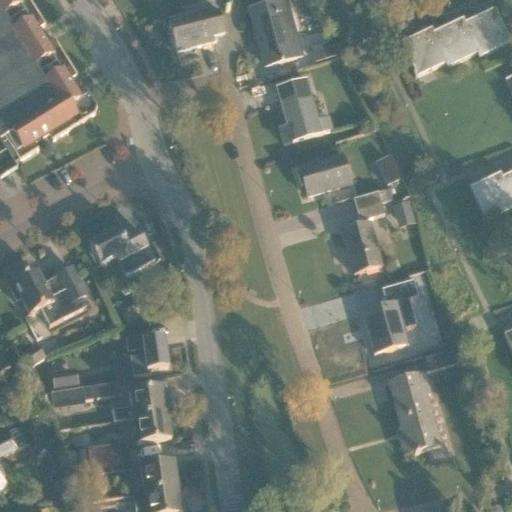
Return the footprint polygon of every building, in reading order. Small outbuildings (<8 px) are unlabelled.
[(0,0),(0,23),(3,27),(32,9),(26,0),(0,0)] [(255,0),(258,8),(269,5),(267,0),(255,0)] [(256,10),(249,12),(253,27),(257,26),(264,50),(260,51),(265,69),(294,61),(289,43),(293,42),(286,18),(282,19),(278,4),(272,5),(256,10)] [(19,53),(41,39),(36,32),(43,27),(32,9),(3,27),(19,53)] [(476,56),(473,57),(475,61),(506,45),(490,11),(461,25),(476,56)] [(224,36),(218,15),(204,18),(203,15),(167,25),(174,55),(212,46),(210,39),(224,36)] [(476,56),(461,25),(459,20),(431,34),(446,65),(442,67),(444,71),(473,57),(476,56)] [(0,141),(3,140),(0,135),(0,134),(25,119),(50,103),(34,78),(19,53),(3,27),(0,23),(0,141)] [(446,65),(431,34),(428,30),(397,45),(411,74),(409,75),(412,82),(442,67),(446,65)] [(34,78),(64,60),(52,41),(45,46),(41,39),(19,53),(34,78)] [(50,104),(72,90),(68,83),(75,78),(64,60),(34,78),(50,103),(50,104)] [(315,125),(303,84),(274,92),(285,131),(276,133),(281,149),(319,138),(315,125)] [(50,104),(68,132),(93,117),(95,110),(84,92),(77,97),(72,90),(50,104)] [(68,132),(50,104),(50,103),(25,119),(39,141),(46,136),(50,144),(68,132)] [(32,145),(39,141),(25,119),(0,134),(0,135),(3,140),(5,144),(17,164),(36,152),(32,145)] [(329,121),(315,125),(319,138),(332,134),(333,134),(330,121),(329,121)] [(349,188),(341,161),(298,172),(305,200),(349,188)] [(399,185),(394,175),(381,181),(386,191),(399,185)] [(511,175),(499,181),(511,208),(511,210),(510,212),(511,214),(511,175)] [(511,210),(511,208),(499,181),(497,177),(467,191),(480,219),(477,220),(480,226),(510,212),(511,210)] [(390,193),(376,198),(379,208),(379,209),(394,205),(390,193)] [(355,215),(379,208),(376,198),(376,197),(352,203),(355,215)] [(408,206),(392,211),(396,226),(413,222),(408,206)] [(379,208),(355,215),(358,226),(382,219),(379,209),(379,208)] [(379,272),(367,228),(339,236),(351,280),(379,272)] [(121,240),(117,233),(87,248),(97,268),(113,260),(116,266),(116,265),(123,279),(152,264),(145,250),(136,233),(121,240)] [(20,304),(28,320),(39,314),(48,332),(86,313),(80,302),(84,300),(69,271),(55,278),(56,280),(42,288),(35,275),(11,287),(13,291),(9,293),(16,306),(20,304)] [(423,314),(438,311),(432,280),(417,283),(423,314)] [(385,310),(361,317),(373,359),(408,350),(404,334),(416,331),(408,305),(417,302),(413,285),(380,294),(385,310)] [(128,327),(143,320),(137,308),(122,316),(128,327)] [(511,331),(502,337),(511,357),(511,331)] [(126,355),(141,353),(142,359),(128,361),(131,381),(148,379),(148,374),(166,371),(162,342),(142,345),(141,339),(124,342),(126,355)] [(30,372),(45,362),(37,348),(21,358),(30,372)] [(424,363),(429,378),(456,370),(452,355),(424,363)] [(0,379),(8,374),(0,363),(0,379)] [(63,375),(51,377),(54,395),(66,393),(78,391),(77,382),(65,384),(63,375)] [(427,398),(422,378),(387,387),(402,441),(398,442),(402,459),(437,450),(423,399),(427,398)] [(118,400),(116,387),(81,392),(83,404),(118,400)] [(111,426),(165,418),(162,392),(127,397),(130,412),(110,415),(111,426)] [(165,418),(111,426),(111,427),(131,424),(135,449),(169,444),(165,418)] [(50,458),(37,428),(22,434),(35,464),(50,458)] [(0,460),(26,448),(21,434),(0,443),(0,495),(7,492),(0,477),(3,476),(0,469),(0,460)] [(91,467),(127,462),(125,447),(85,453),(87,468),(91,467)] [(127,462),(91,467),(93,480),(128,475),(127,462)] [(141,498),(175,493),(172,468),(138,473),(141,498)] [(59,504),(75,500),(71,483),(55,488),(59,504)] [(178,511),(175,493),(141,498),(132,500),(133,511),(178,511)]
